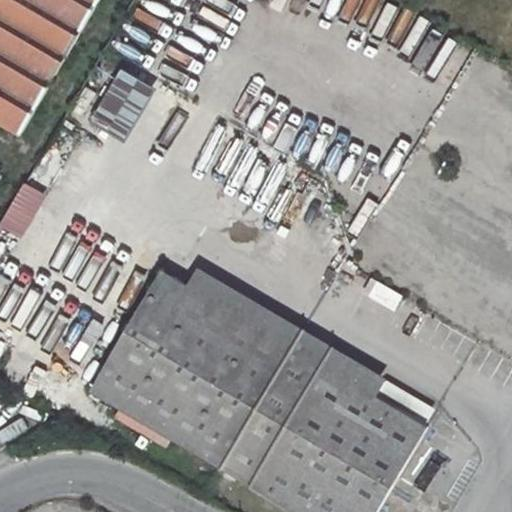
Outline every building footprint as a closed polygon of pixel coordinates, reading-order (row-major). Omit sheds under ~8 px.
[(97,0),(0,0),(0,124),(18,135),(97,0)] [(122,138),(151,90),(119,70),(89,118),(122,138)] [(0,218),(0,228),(19,238),(42,194),(19,182),(0,218)] [(390,379),(202,268),(190,289),(378,399),(390,379)] [(163,273),(94,390),(303,511),(380,511),(429,429),(378,399),(190,289),(163,273)]
